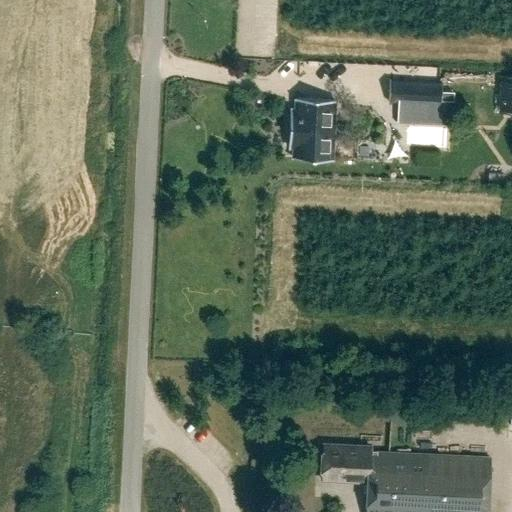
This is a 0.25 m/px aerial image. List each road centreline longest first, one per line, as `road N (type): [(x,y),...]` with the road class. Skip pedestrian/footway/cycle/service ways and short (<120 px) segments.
road 1 (unclassified): [(137,363),(154,0)]
road 2 (unclassified): [(233,511),(161,417),(137,363)]
road 3 (unclassified): [(130,511),(137,363)]
